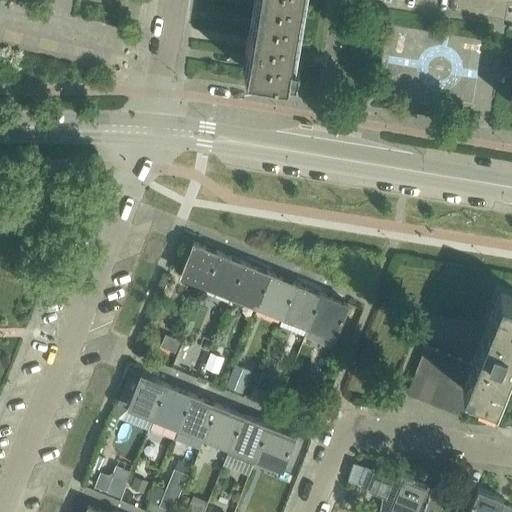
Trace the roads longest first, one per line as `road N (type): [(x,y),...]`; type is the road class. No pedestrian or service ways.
road 1 (unclassified): [(0,507),(147,131)]
road 2 (tertiary): [(511,187),(147,131)]
road 3 (residential): [(310,511),(340,439),(352,430),(511,452)]
road 4 (tertiary): [(0,127),(147,131)]
road 5 (residential): [(147,131),(171,0)]
